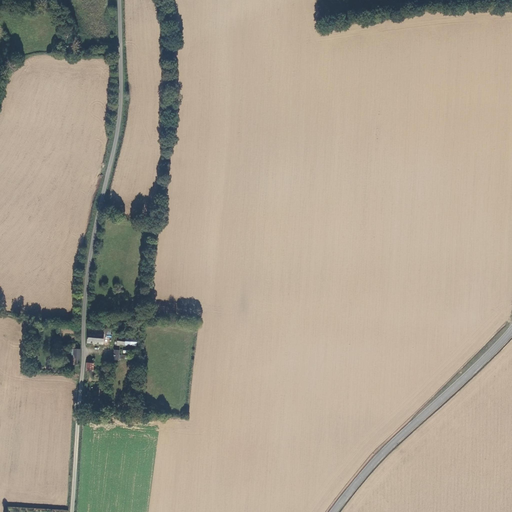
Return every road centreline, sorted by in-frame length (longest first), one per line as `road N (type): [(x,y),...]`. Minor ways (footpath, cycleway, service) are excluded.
road 1 (unclassified): [(72,511),(82,308),(120,126),(121,0)]
road 2 (tertiary): [(333,511),(378,456),(511,330)]
